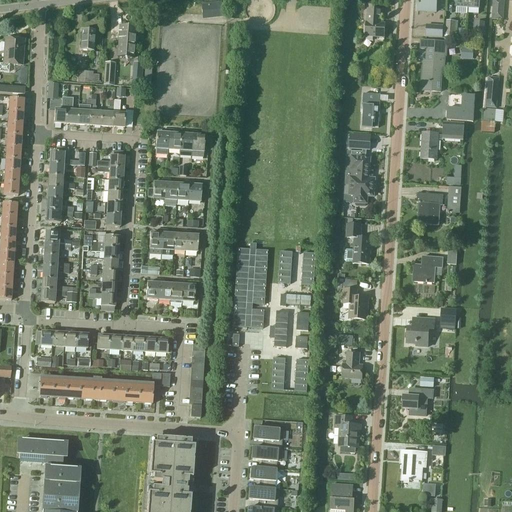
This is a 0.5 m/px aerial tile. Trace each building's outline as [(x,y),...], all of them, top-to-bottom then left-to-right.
[(418,6),(418,12),(436,13),(436,0),(418,0),(419,3),(418,3),(418,6)] [(456,0),(456,8),(463,9),(467,9),(467,0),(456,0)] [(467,0),(467,9),(472,9),(479,10),(479,0),(467,0)] [(493,0),(492,19),(502,20),(503,1),(493,0)] [(221,4),(201,6),(203,20),(223,18),(221,4)] [(366,24),(365,37),(384,38),(385,25),(380,25),(381,11),(368,10),(367,24),(366,24)] [(454,36),(455,22),(446,21),(445,36),(454,36)] [(475,23),(474,36),(483,37),(484,24),(475,23)] [(442,39),(442,27),(426,26),(426,38),(442,39)] [(118,43),(117,58),(133,59),(134,44),(135,28),(119,27),(118,43)] [(82,31),(80,50),(93,51),(95,32),(82,31)] [(3,65),(0,64),(0,72),(9,73),(10,65),(23,66),(24,41),(5,39),(4,44),(1,43),(0,44),(0,51),(0,52),(4,52),(3,65)] [(420,42),(420,50),(428,50),(427,62),(422,62),(421,89),(431,90),(431,93),(440,93),(442,71),(444,71),(445,57),(446,57),(446,43),(420,42)] [(472,61),(473,50),(462,49),(461,60),(472,61)] [(104,69),(103,86),(114,87),(115,70),(104,69)] [(77,72),(76,83),(92,84),(92,83),(93,75),(93,73),(79,72),(77,72)] [(132,86),(141,87),(142,77),(133,76),(132,86)] [(487,78),(485,109),(497,110),(500,79),(487,78)] [(0,94),(12,95),(13,88),(0,86),(0,94)] [(47,100),(57,101),(58,90),(47,89),(47,100)] [(117,89),(116,98),(125,99),(125,90),(117,89)] [(67,112),(66,125),(77,126),(78,113),(71,112),(72,99),(71,99),(71,94),(67,94),(67,99),(67,106),(67,112)] [(378,129),(380,103),(378,103),(379,96),(363,95),(362,110),(365,110),(364,129),(378,129)] [(447,108),(446,121),(472,123),(474,96),(461,95),(461,109),(447,108)] [(8,100),(8,113),(23,114),(24,101),(8,100)] [(78,113),(77,126),(89,127),(90,113),(89,113),(90,107),(91,101),(86,100),(85,106),(79,106),(78,113)] [(90,113),(89,127),(101,128),(102,114),(96,114),(96,107),(95,107),(95,101),(91,101),(90,107),(89,113),(90,113)] [(102,114),(101,128),(112,128),(113,115),(114,102),(109,102),(109,108),(107,108),(107,114),(102,114)] [(113,115),(112,128),(124,129),(125,115),(119,115),(120,102),(114,102),(113,115)] [(55,111),(54,125),(66,125),(67,112),(55,111)] [(8,113),(7,125),(22,126),(23,114),(8,113)] [(443,124),(442,137),(440,137),(439,141),(443,141),(443,140),(462,141),(463,125),(443,124)] [(7,125),(6,136),(21,137),(22,126),(7,125)] [(157,134),(155,155),(167,156),(168,151),(169,131),(165,131),(165,134),(157,134)] [(174,131),(169,131),(168,151),(179,152),(180,135),(173,135),(174,131)] [(179,152),(179,157),(191,157),(192,153),(193,133),(188,132),(188,136),(180,135),(179,152)] [(193,133),(192,153),(191,157),(203,158),(204,144),(208,145),(209,137),(197,137),(197,133),(193,133)] [(349,134),(348,150),(369,151),(370,136),(349,134)] [(422,134),(421,160),(436,161),(437,141),(439,141),(440,137),(437,136),(438,135),(422,134)] [(6,136),(5,148),(21,149),(21,137),(6,136)] [(5,148),(5,160),(20,161),(21,149),(5,148)] [(348,153),(344,203),(356,204),(356,207),(364,207),(365,205),(366,205),(367,197),(368,197),(373,198),(374,180),(371,180),(371,172),(369,171),(370,159),(365,158),(365,151),(362,151),(362,154),(348,153)] [(96,163),(96,168),(98,168),(123,170),(124,158),(122,158),(122,153),(113,152),(112,157),(110,157),(110,164),(96,163)] [(50,153),(49,165),(64,166),(64,154),(63,154),(59,154),(50,153)] [(5,160),(4,171),(19,172),(20,161),(5,160)] [(49,165),(49,176),(63,177),(64,166),(49,165)] [(98,168),(97,172),(109,173),(109,180),(123,181),(123,170),(98,168)] [(178,168),(178,178),(186,178),(186,168),(178,168)] [(4,171),(3,183),(18,184),(19,172),(4,171)] [(49,176),(48,188),(62,189),(63,177),(49,176)] [(109,180),(108,192),(122,193),(123,181),(109,180)] [(148,190),(147,199),(152,199),(152,200),(164,201),(165,181),(161,181),(161,185),(153,184),(153,190),(148,190)] [(165,181),(164,201),(164,206),(175,206),(176,202),(177,186),(170,185),(170,181),(165,181)] [(177,186),(176,202),(188,203),(189,183),(185,182),(184,186),(177,186)] [(3,183),(2,196),(17,197),(18,184),(3,183)] [(189,183),(188,203),(200,204),(201,187),(193,187),(194,183),(189,183)] [(48,188),(47,200),(61,201),(62,189),(48,188)] [(448,188),(447,213),(459,214),(461,189),(448,188)] [(108,192),(107,204),(121,205),(122,193),(108,192)] [(417,194),(416,203),(418,203),(418,204),(420,204),(420,207),(418,207),(417,225),(438,227),(439,207),(442,207),(443,196),(417,194)] [(47,200),(46,211),(61,212),(61,201),(47,200)] [(2,204),(1,218),(16,219),(17,205),(2,204)] [(107,204),(107,215),(120,216),(121,205),(107,204)] [(46,211),(46,223),(60,224),(60,217),(72,218),(72,213),(66,213),(61,212),(46,211)] [(107,215),(106,227),(120,228),(120,216),(107,215)] [(1,218),(0,229),(16,230),(16,219),(1,218)] [(85,222),(84,229),(95,230),(96,222),(85,222)] [(354,239),(353,252),(345,251),(344,263),(352,263),(352,265),(368,266),(369,252),(370,252),(371,240),(360,239),(361,227),(346,226),(345,239),(354,239)] [(0,229),(0,236),(0,240),(15,242),(16,230),(0,229)] [(149,250),(149,256),(161,256),(161,251),(162,251),(163,231),(158,230),(158,234),(150,234),(149,250)] [(161,251),(161,256),(172,257),(173,252),(174,235),(167,235),(167,231),(163,231),(162,251),(161,251)] [(174,235),(173,252),(185,253),(187,232),(182,232),(182,236),(174,235)] [(187,232),(185,253),(197,254),(199,237),(191,236),(191,233),(187,232)] [(45,233),(44,245),(59,246),(60,234),(59,234),(45,233)] [(92,243),(91,248),(118,249),(119,238),(106,237),(105,237),(105,234),(98,234),(97,244),(92,243)] [(0,240),(0,252),(14,253),(15,242),(0,240)] [(44,245),(44,257),(58,258),(59,247),(59,246),(44,245)] [(237,250),(232,328),(262,330),(263,312),(251,311),(252,305),(264,306),(267,252),(255,251),(255,245),(249,245),(249,251),(237,250)] [(91,248),(91,253),(104,254),(104,261),(117,261),(118,249),(91,248)] [(457,252),(448,251),(447,265),(456,266),(457,252)] [(0,252),(0,264),(13,265),(14,253),(0,252)] [(280,253),(278,284),(290,285),(292,254),(280,253)] [(303,254),(301,286),(313,287),(316,255),(315,255),(303,254)] [(44,257),(43,269),(57,270),(58,258),(44,257)] [(416,267),(415,283),(434,285),(435,269),(442,269),(443,260),(423,258),(422,267),(416,267)] [(104,261),(103,272),(117,273),(117,261),(104,261)] [(0,264),(0,275),(13,277),(13,265),(0,264)] [(43,269),(42,280),(56,281),(57,270),(43,269)] [(189,271),(188,278),(199,279),(199,278),(200,271),(189,271)] [(103,272),(102,284),(116,284),(117,273),(103,272)] [(0,275),(0,287),(12,288),(13,277),(0,275)] [(147,283),(146,299),(159,300),(160,280),(155,279),(155,283),(147,283)] [(42,280),(41,291),(56,292),(62,293),(77,293),(77,289),(69,288),(56,287),(56,281),(42,280)] [(160,280),(159,300),(170,301),(171,284),(163,284),(164,280),(160,280)] [(171,284),(170,301),(171,301),(171,303),(182,304),(183,281),(179,281),(179,285),(171,284)] [(183,281),(182,304),(183,304),(183,302),(195,302),(196,286),(188,285),(188,282),(183,281)] [(102,284),(102,295),(115,296),(116,284),(102,284)] [(0,287),(0,300),(11,301),(12,288),(0,287)] [(41,291),(41,303),(55,304),(56,292),(41,291)] [(343,291),(342,305),(350,306),(350,313),(348,314),(348,318),(350,319),(350,320),(365,321),(367,300),(357,299),(357,292),(343,291)] [(62,293),(62,297),(68,297),(67,303),(77,304),(77,294),(77,293),(62,293)] [(88,294),(88,300),(90,300),(100,300),(100,305),(101,305),(101,307),(101,312),(111,312),(114,313),(114,311),(114,308),(115,296),(102,295),(96,294),(88,294)] [(281,296),(280,308),(286,308),(286,306),(310,307),(311,298),(281,296)] [(441,310),(439,330),(455,331),(456,311),(441,310)] [(276,312),(274,348),(286,349),(288,313),(276,312)] [(297,314),(296,332),(308,332),(309,315),(297,314)] [(407,330),(407,345),(416,346),(416,348),(427,349),(428,331),(434,332),(434,322),(419,321),(418,330),(407,330)] [(35,346),(40,346),(52,347),(53,333),(36,332),(35,346)] [(53,333),(52,347),(63,348),(64,336),(64,334),(53,333)] [(64,336),(63,348),(75,348),(76,336),(76,335),(64,334),(64,336)] [(76,336),(75,348),(87,349),(88,336),(76,335),(76,336)] [(97,350),(109,351),(110,337),(98,336),(97,350)] [(110,337),(109,351),(120,352),(121,338),(110,337)] [(336,337),(335,345),(348,346),(349,338),(336,337)] [(121,338),(120,352),(132,352),(133,339),(121,338)] [(296,338),(295,350),(307,350),(307,338),(296,338)] [(133,339),(132,352),(144,353),(145,339),(133,339)] [(145,339),(144,353),(155,354),(156,340),(145,339)] [(156,340),(155,354),(171,355),(172,341),(156,340)] [(342,366),(341,379),(361,381),(362,367),(358,367),(359,355),(347,354),(346,366),(342,366)] [(37,360),(36,367),(50,368),(51,360),(50,360),(42,359),(42,361),(37,360)] [(273,359),(271,391),(283,392),(285,360),(273,359)] [(102,369),(103,368),(103,361),(93,361),(92,368),(102,369)] [(296,361),(294,392),(306,393),(308,369),(308,362),(296,361)] [(120,365),(119,372),(130,373),(130,366),(120,365)] [(0,366),(0,378),(10,379),(11,368),(0,366)] [(40,380),(39,397),(47,398),(47,395),(52,395),(53,381),(40,380)] [(53,381),(52,395),(58,396),(58,399),(65,399),(67,382),(53,381)] [(67,382),(65,399),(73,400),(73,397),(79,397),(80,383),(67,382)] [(80,383),(79,397),(84,398),(84,401),(93,401),(93,400),(95,400),(96,384),(80,383)] [(96,384),(95,400),(98,400),(98,401),(106,402),(106,399),(112,400),(113,385),(96,384)] [(113,385),(112,400),(117,400),(117,403),(125,403),(126,386),(113,385)] [(126,386),(125,403),(133,404),(133,401),(138,401),(139,387),(126,386)] [(139,387),(138,401),(144,402),(144,405),(152,405),(153,388),(139,387)] [(403,397),(402,410),(409,410),(409,417),(426,419),(427,400),(432,401),(433,392),(416,391),(416,392),(416,398),(403,397)] [(191,407),(190,419),(200,420),(201,408),(191,407)] [(352,427),(353,419),(336,418),(336,429),(341,429),(340,448),(358,449),(359,427),(352,427)] [(252,441),(255,442),(262,442),(262,449),(281,451),(282,431),(279,430),(255,429),(254,429),(253,429),(252,441)] [(17,440),(15,456),(20,456),(20,460),(41,461),(61,463),(62,459),(66,459),(67,443),(63,443),(62,443),(59,443),(42,442),(36,441),(21,440),(17,440)] [(175,441),(171,441),(155,440),(155,446),(151,445),(149,476),(149,477),(153,477),(151,495),(148,495),(146,511),(190,511),(191,498),(188,498),(189,480),(193,480),(195,449),(191,448),(192,443),(190,442),(175,441)] [(432,456),(443,457),(445,457),(446,448),(444,448),(432,447),(432,456)] [(251,449),(250,461),(254,462),(261,462),(260,469),(276,470),(276,463),(280,463),(281,451),(262,449),(255,449),(253,448),(253,449),(251,449)] [(400,452),(400,462),(403,462),(403,465),(402,465),(401,482),(411,482),(411,481),(421,482),(421,469),(425,469),(426,454),(400,452)] [(41,511),(75,511),(79,470),(73,470),(72,470),(61,469),(49,468),(45,468),(41,511)] [(250,469),(249,481),(253,482),(259,482),(259,489),(273,490),(274,490),(275,483),(276,470),(260,469),(253,469),(252,468),(252,469),(250,469)] [(331,511),(330,511),(352,511),(353,502),(350,502),(350,498),(351,498),(352,488),(332,486),(330,511),(331,511)] [(248,489),(247,501),(251,502),(258,502),(257,509),(276,510),(278,490),(274,490),(273,490),(259,489),(252,489),(250,488),(250,489),(248,489)] [(431,511),(441,511),(442,501),(440,500),(432,500),(431,511)]
